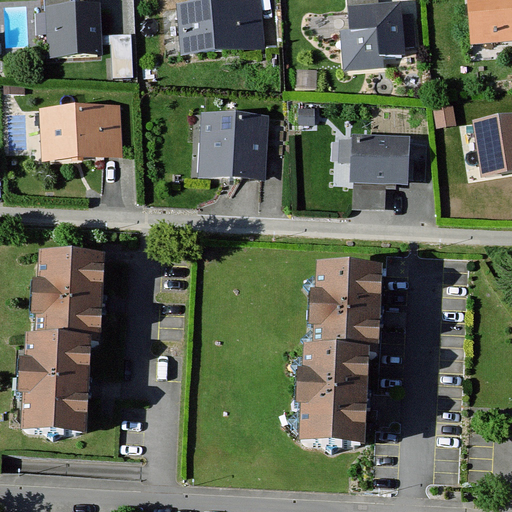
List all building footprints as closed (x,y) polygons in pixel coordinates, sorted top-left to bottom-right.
[(258,0),(190,0),(176,1),(179,54),(262,49),(258,0)] [(408,57),(403,0),(348,0),(351,30),(341,30),(344,72),(383,68),(382,59),(408,57)] [(511,0),(467,0),(472,46),(511,42),(511,0)] [(99,3),(45,3),(46,57),(100,56),(99,3)] [(112,34),(113,76),(133,75),(132,33),(112,34)] [(118,107),(41,110),(43,160),(120,157),(118,107)] [(439,128),(454,125),(451,107),(436,109),(439,128)] [(300,125),(314,124),(313,109),(299,109),(300,125)] [(511,114),(478,122),(486,174),(511,171),(511,114)] [(267,118),(204,116),(201,175),(265,177),(267,118)] [(407,139),(353,137),(352,180),(406,182),(407,139)] [(106,254),(35,249),(27,330),(90,334),(99,337),(106,254)] [(386,266),(314,264),(312,343),(367,345),(383,344),(386,266)] [(84,431),(90,334),(27,330),(21,427),(84,431)] [(364,446),(367,345),(312,343),(300,343),(298,445),(364,446)]
